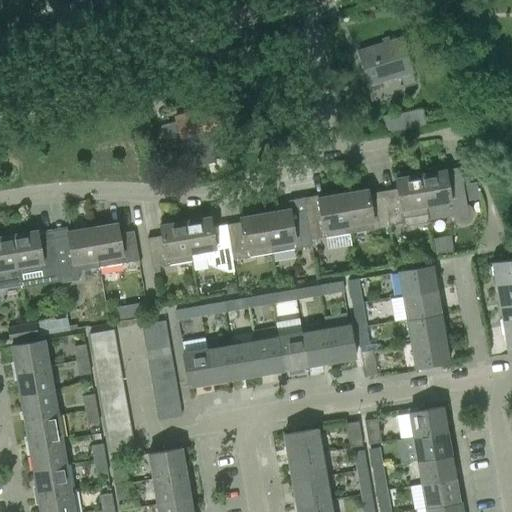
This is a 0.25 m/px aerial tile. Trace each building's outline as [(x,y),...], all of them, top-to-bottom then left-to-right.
[(400,76),(403,87),(415,84),(401,38),(358,51),(369,86),(400,76)] [(176,122),(159,126),(166,150),(179,146),(181,146),(187,167),(213,160),(224,157),(220,139),(218,134),(221,133),(215,109),(197,114),(190,115),(189,113),(174,117),(176,122)] [(421,110),(382,118),(385,133),(424,126),(421,110)] [(236,165),(229,167),(233,179),(239,177),(241,177),(237,165),(236,165)] [(444,170),(419,174),(427,221),(451,217),(451,218),(452,220),(453,221),(455,222),(456,223),(458,224),(460,225),(461,225),(463,225),(465,224),(467,223),(469,221),(470,220),(470,219),(471,218),(472,216),(472,214),(472,212),(471,210),(471,209),(470,208),(469,206),(468,206),(466,205),(465,205),(460,177),(445,180),(444,170)] [(396,188),(381,191),(382,196),(388,226),(402,223),(405,225),(427,221),(419,174),(394,178),(396,188)] [(475,183),(464,185),(467,202),(478,200),(475,183)] [(366,189),(341,193),(348,233),(388,226),(382,196),(368,199),(367,194),(366,189)] [(317,205),(303,207),(309,240),(348,233),(341,193),(316,198),(317,205)] [(281,211),(263,214),(270,253),(310,246),(309,240),(303,207),(289,210),(281,211)] [(226,230),(224,225),(230,260),(270,253),(263,214),(239,218),(240,228),(226,230)] [(183,221),(190,261),(205,258),(207,265),(227,272),(232,271),(230,260),(224,225),(210,227),(208,217),(183,221)] [(150,268),(190,261),(183,221),(158,225),(160,236),(145,239),(150,268)] [(116,223),(91,227),(98,267),(137,260),(132,231),(117,233),(116,223)] [(66,236),(52,238),(56,266),(58,274),(59,282),(77,279),(77,275),(80,270),(83,270),(98,267),(91,227),(79,229),(67,232),(66,232),(66,236)] [(36,230),(11,235),(18,273),(56,266),(52,238),(38,241),(36,230)] [(18,273),(11,235),(0,236),(0,287),(20,284),(18,273)] [(492,264),(495,285),(511,281),(511,259),(491,263),(491,264),(492,264)] [(397,272),(401,296),(436,290),(431,266),(397,272)] [(357,279),(346,281),(350,301),(361,299),(357,279)] [(342,281),(315,286),(317,296),(343,292),(342,281)] [(511,281),(495,285),(499,306),(511,303),(511,281)] [(230,284),(224,289),(225,295),(237,293),(235,283),(230,284)] [(315,286),(295,289),(297,300),(317,296),(315,286)] [(401,296),(405,320),(440,313),(436,290),(401,296)] [(287,291),(269,294),(271,305),(289,301),(287,291)] [(269,294),(250,297),(252,308),(271,305),(269,294)] [(239,299),(221,302),(223,313),(241,310),(239,299)] [(221,302),(203,306),(204,316),(223,313),(221,302)] [(511,325),(511,303),(499,306),(503,327),(511,325)] [(137,305),(131,306),(133,316),(138,315),(140,315),(138,305),(137,305)] [(192,308),(174,311),(176,319),(176,321),(194,318),(192,308)] [(362,308),(352,310),(355,329),(366,327),(362,308)] [(405,320),(410,343),(444,337),(440,313),(405,320)] [(146,324),(140,325),(142,337),(166,333),(164,321),(146,324)] [(6,328),(8,340),(36,335),(34,323),(6,328)] [(348,324),(323,328),(329,363),(354,358),(348,324)] [(511,325),(503,327),(506,348),(505,348),(506,349),(507,349),(511,348),(511,325)] [(366,327),(355,329),(359,347),(369,345),(366,327)] [(323,328),(299,333),(305,367),(329,363),(323,328)] [(93,334),(88,335),(90,346),(114,342),(112,330),(93,334)] [(166,333),(142,337),(144,349),(168,345),(166,333)] [(299,333),(275,337),(281,371),(305,367),(299,333)] [(275,337),(252,341),(259,375),(281,371),(275,337)] [(444,337),(410,343),(411,348),(414,368),(449,362),(444,337)] [(10,346),(14,371),(48,366),(43,340),(10,346)] [(252,341),(229,345),(235,379),(259,375),(252,341)] [(114,342),(90,346),(92,358),(117,354),(114,342)] [(85,345),(72,347),(75,361),(87,359),(85,345)] [(168,345),(144,349),(146,361),(170,357),(168,345)] [(229,345),(205,350),(211,384),(235,379),(229,345)] [(211,384),(205,350),(182,354),(188,388),(211,384)] [(359,352),(362,368),(363,377),(376,374),(372,350),(359,352)] [(117,354),(92,358),(94,370),(119,366),(117,354)] [(170,357),(146,361),(149,373),(172,368),(170,357)] [(87,359),(75,361),(78,376),(89,374),(90,374),(87,359)] [(14,371),(19,397),(52,391),(48,366),(14,371)] [(119,366),(94,370),(96,382),(121,378),(119,366)] [(172,368),(149,373),(151,384),(174,380),(172,368)] [(121,378),(96,382),(99,394),(123,389),(121,378)] [(174,380),(151,384),(153,396),(176,392),(174,380)] [(123,389),(99,394),(101,406),(125,401),(123,389)] [(19,397),(23,422),(57,416),(52,391),(19,397)] [(176,392),(153,396),(155,408),(178,404),(176,392)] [(92,395),(81,397),(83,412),(95,410),(92,395)] [(125,401),(101,406),(103,417),(127,413),(125,401)] [(178,404),(155,408),(157,420),(181,416),(178,404)] [(408,414),(395,416),(399,440),(412,437),(446,431),(442,407),(408,413),(408,414)] [(95,410),(83,412),(86,425),(98,423),(95,410)] [(127,413),(103,417),(105,429),(129,425),(127,413)] [(23,422),(27,447),(61,441),(57,416),(23,422)] [(376,419),(363,421),(367,445),(380,443),(376,419)] [(356,422),(344,424),(348,448),(361,446),(356,422)] [(129,425),(105,429),(106,433),(107,441),(132,437),(131,433),(129,425)] [(282,435),(287,461),(321,455),(317,429),(282,435)] [(446,431),(412,437),(416,461),(450,455),(446,431)] [(132,437),(107,441),(109,453),(134,449),(132,437)] [(27,447),(32,472),(65,466),(61,441),(27,447)] [(102,444),(90,446),(92,461),(105,459),(102,444)] [(367,448),(371,469),(382,467),(379,446),(367,448)] [(147,454),(151,478),(185,472),(181,448),(147,454)] [(363,450),(352,452),(355,467),(355,472),(366,470),(365,465),(363,450)] [(321,455),(287,461),(291,483),(325,477),(321,455)] [(416,461),(420,485),(454,479),(450,455),(416,461)] [(105,459),(92,461),(95,475),(107,473),(105,459)] [(32,472),(36,496),(69,490),(65,466),(32,472)] [(111,471),(113,485),(126,483),(123,469),(111,471)] [(151,478),(156,503),(189,498),(185,472),(151,478)] [(383,472),(372,474),(375,493),(387,491),(383,472)] [(367,476),(356,478),(360,496),(371,494),(367,476)] [(325,477),(291,483),(295,507),(329,501),(325,477)] [(420,485),(408,487),(412,511),(415,511),(425,510),(459,504),(454,479),(420,485)] [(126,483),(113,485),(116,501),(128,499),(126,483)] [(36,496),(38,511),(73,511),(69,490),(36,496)] [(387,491),(375,493),(378,511),(383,511),(390,511),(387,491)] [(111,494),(99,496),(101,510),(113,508),(111,494)] [(373,511),(371,494),(360,496),(362,511),(373,511)] [(156,503),(157,511),(191,511),(189,498),(156,503)] [(331,511),(329,501),(295,507),(296,511),(331,511)]
